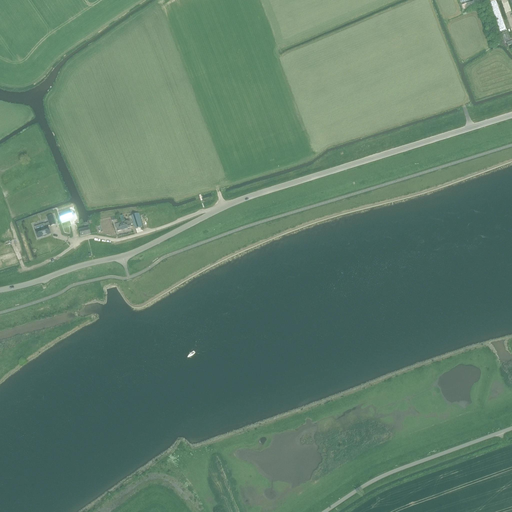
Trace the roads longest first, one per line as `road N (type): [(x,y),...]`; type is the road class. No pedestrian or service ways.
road 1 (tertiary): [(0,290),(135,252),(249,197),(511,115)]
road 2 (unclassified): [(511,428),(376,477),(321,511)]
